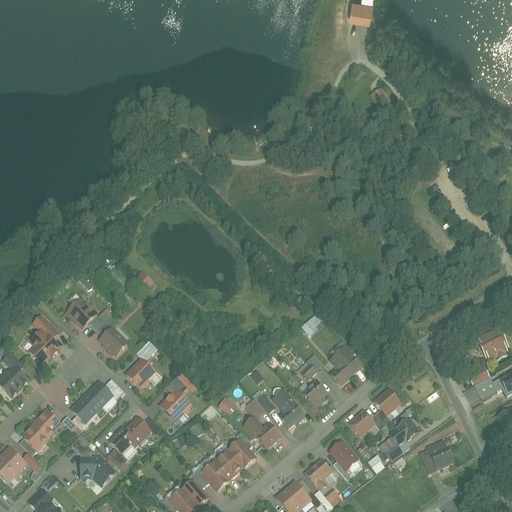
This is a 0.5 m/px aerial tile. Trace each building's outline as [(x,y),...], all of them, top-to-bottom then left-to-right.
[(359,0),(359,4),(349,2),(345,23),(366,27),(370,6),(370,0),(359,0)] [(379,89),(368,97),(378,113),(389,106),(379,89)] [(123,288),(130,282),(115,267),(108,274),(123,288)] [(149,290),(155,282),(144,272),(137,279),(149,290)] [(90,292),(95,287),(85,277),(80,282),(90,292)] [(133,307),(138,302),(129,292),(124,296),(133,307)] [(81,299),(67,313),(81,328),(88,322),(95,315),(81,299)] [(95,315),(88,322),(96,330),(109,317),(112,314),(107,309),(98,318),(95,315)] [(315,328),(321,323),(315,316),(300,329),(308,338),(318,330),(315,328)] [(109,317),(96,330),(103,337),(112,328),(116,324),(109,317)] [(43,331),(52,340),(58,334),(42,318),(34,326),(41,332),(43,331)] [(129,347),(112,328),(103,337),(98,341),(115,359),(129,347)] [(501,330),(478,343),(488,362),(497,357),(499,362),(509,357),(506,352),(511,350),(501,330)] [(35,348),(31,353),(45,367),(62,350),(52,340),(43,331),(41,332),(31,343),(35,348)] [(144,360),(147,363),(159,351),(151,343),(139,355),(144,360)] [(330,375),(342,388),(364,368),(346,348),(330,363),(337,370),(330,375)] [(3,361),(9,368),(12,366),(16,370),(21,366),(11,354),(3,361)] [(144,360),(127,377),(141,391),(158,374),(147,363),(144,360)] [(301,374),(308,382),(318,372),(311,365),(301,374)] [(9,368),(0,377),(0,385),(13,399),(29,383),(16,370),(12,366),(9,368)] [(487,370),(470,379),(475,387),(492,378),(487,370)] [(258,385),(265,380),(259,372),(252,378),(258,385)] [(511,373),(501,380),(505,388),(510,396),(511,394),(511,373)] [(166,390),(173,397),(177,393),(180,396),(192,384),(182,374),(166,390)] [(499,393),(499,392),(505,388),(501,380),(494,384),(491,379),(475,388),(483,402),(499,393)] [(112,381),(105,388),(113,397),(117,401),(125,394),(112,381)] [(303,395),(315,408),(330,395),(318,381),(303,395)] [(80,402),(72,410),(78,416),(85,424),(113,397),(105,388),(100,383),(93,390),(80,402)] [(390,390),(375,403),(388,418),(403,406),(390,390)] [(280,419),(291,431),(306,417),(285,392),(274,401),(285,414),(280,419)] [(173,397),(162,407),(176,422),(191,407),(180,396),(177,393),(173,397)] [(270,415),(276,410),(265,397),(259,402),(270,415)] [(229,414),(236,406),(227,399),(220,407),(229,414)] [(48,411),(36,423),(37,424),(51,439),(64,426),(48,411)] [(365,411),(349,425),(362,439),(377,425),(365,411)] [(511,411),(497,419),(505,434),(511,430),(511,411)] [(210,420),(214,425),(221,419),(217,414),(210,420)] [(399,417),(402,423),(408,420),(405,414),(399,417)] [(78,416),(72,422),(77,427),(84,434),(89,428),(85,424),(78,416)] [(73,432),(77,427),(72,422),(68,418),(64,423),(73,432)] [(246,426),(268,452),(283,440),(271,426),(266,430),(256,418),(246,426)] [(152,419),(145,426),(151,433),(156,438),(163,430),(152,419)] [(138,420),(125,433),(136,444),(138,446),(151,433),(145,426),(138,420)] [(408,444),(421,434),(411,420),(397,430),(398,432),(391,437),(400,448),(407,442),(408,444)] [(37,424),(24,437),(27,440),(39,452),(40,453),(52,440),(51,439),(37,424)] [(200,437),(205,434),(201,424),(195,427),(200,437)] [(123,431),(111,443),(117,450),(123,456),(136,444),(125,433),(123,431)] [(177,450),(186,446),(183,438),(174,442),(177,450)] [(380,449),(392,463),(404,454),(392,439),(380,449)] [(39,452),(27,440),(22,445),(34,457),(39,452)] [(202,475),(218,494),(258,460),(240,441),(202,475)] [(445,442),(428,450),(429,453),(421,456),(431,477),(456,465),(445,442)] [(347,474),(361,462),(344,443),(330,455),(347,474)] [(11,448),(0,458),(0,475),(9,484),(29,466),(11,448)] [(123,456),(117,450),(109,458),(120,469),(129,462),(123,456)] [(30,454),(25,460),(37,472),(43,467),(30,454)] [(103,458),(81,458),(81,480),(94,480),(102,489),(118,474),(103,458)] [(378,476),(386,469),(379,459),(370,466),(378,476)] [(403,473),(410,467),(403,459),(396,465),(403,473)] [(322,461),(306,476),(321,493),(328,487),(324,482),(333,474),(322,461)] [(53,476),(42,487),(48,493),(59,482),(53,476)] [(194,481),(170,503),(178,511),(196,511),(199,510),(199,511),(211,500),(194,481)] [(296,483),(277,499),(287,511),(301,511),(313,502),(296,483)] [(334,489),(325,497),(332,506),(341,498),(334,489)] [(31,505),(38,511),(42,511),(51,504),(54,501),(45,492),(31,505)]
